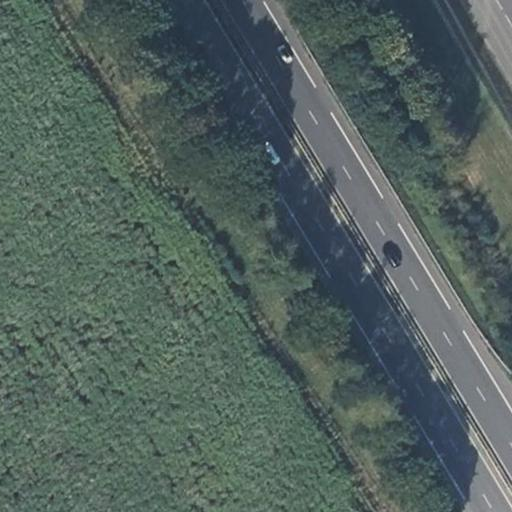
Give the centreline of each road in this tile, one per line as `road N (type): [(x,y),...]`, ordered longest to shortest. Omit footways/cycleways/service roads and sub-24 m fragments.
road 1 (trunk): [(181,0),(491,511)]
road 2 (trunk): [(511,448),(240,0)]
